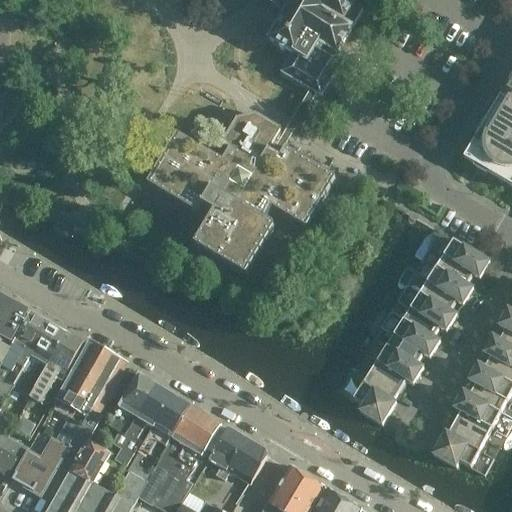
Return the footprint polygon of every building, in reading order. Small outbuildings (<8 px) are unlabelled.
[(293,0),(269,42),(293,56),(282,74),(310,91),(317,95),(321,97),(340,65),(345,57),(343,56),(339,54),(342,49),(364,11),(345,0),(293,0)] [(511,78),(509,84),(511,86),(511,87),(509,94),(511,95),(511,97),(509,103),(500,98),(488,120),(487,119),(484,120),(481,122),(480,124),(478,126),(476,128),(476,130),(475,133),(474,135),(474,139),(474,141),(475,142),(464,160),(476,167),(475,169),(486,176),(487,174),(511,188),(511,78)] [(177,135),(148,186),(198,216),(203,207),(214,214),(195,247),(245,277),(275,227),(266,221),(273,210),(306,230),(331,189),(336,180),(286,150),(285,152),(283,150),(316,95),(310,91),(309,91),(276,146),(273,145),(282,130),(257,115),(237,120),(236,122),(221,146),(230,151),(223,163),(177,135)] [(453,242),(437,269),(467,287),(473,277),(480,281),(490,265),(464,248),(464,249),(453,242)] [(437,269),(420,295),(450,314),(451,313),(457,303),(463,308),(474,291),(467,287),(437,269)] [(420,295),(404,321),(434,340),(440,330),(447,334),(457,317),(451,313),(450,314),(420,295)] [(0,369),(12,348),(9,346),(27,313),(0,298),(0,369)] [(511,349),(511,313),(508,311),(499,329),(505,332),(500,342),(500,343),(511,349)] [(50,325),(32,315),(13,348),(12,348),(0,369),(0,397),(7,402),(13,390),(50,325)] [(404,321),(387,348),(417,367),(417,366),(424,356),(430,360),(441,344),(434,340),(404,321)] [(39,363),(47,368),(66,335),(50,325),(13,390),(22,395),(39,363)] [(84,345),(66,335),(47,368),(29,399),(42,407),(57,380),(62,383),(66,378),(67,374),(68,374),(84,345)] [(511,385),(511,349),(500,343),(500,342),(493,339),(484,356),(490,360),(485,370),(511,385)] [(67,421),(71,423),(83,430),(92,413),(100,417),(129,365),(90,343),(57,402),(64,405),(64,404),(67,406),(65,411),(71,414),(67,421)] [(370,375),(400,393),(407,383),(413,387),(424,370),(417,366),(417,367),(387,348),(370,375)] [(501,415),(511,394),(511,385),(485,370),(478,366),(469,383),(476,387),(470,397),(470,398),(501,415)] [(360,414),(382,428),(397,405),(394,404),(400,393),(370,375),(354,401),(364,408),(360,414)] [(157,386),(140,376),(108,429),(118,435),(119,435),(122,431),(129,435),(157,386)] [(174,397),(157,386),(129,435),(122,431),(119,435),(118,435),(112,446),(121,451),(115,462),(127,469),(142,442),(138,440),(146,426),(153,430),(154,431),(174,397)] [(455,425),(486,442),(501,415),(470,398),(470,397),(463,394),(454,411),(461,414),(455,425)] [(129,474),(120,489),(139,499),(152,477),(136,468),(144,454),(149,457),(157,443),(166,448),(171,440),(172,441),(191,407),(174,397),(154,431),(153,430),(127,473),(129,474)] [(172,441),(152,477),(139,499),(160,511),(177,511),(193,486),(186,482),(192,474),(199,464),(202,466),(204,462),(201,461),(202,459),(222,425),(192,407),(191,407),(172,441)] [(446,434),(433,458),(457,470),(460,464),(471,470),(486,442),(455,425),(449,436),(446,434)] [(230,475),(249,487),(251,488),(268,459),(266,452),(229,430),(209,463),(221,470),(216,478),(225,483),(230,475)] [(0,473),(12,480),(29,449),(4,435),(5,434),(0,431),(0,473)] [(41,481),(56,489),(60,491),(70,473),(88,442),(69,433),(41,481)] [(88,441),(88,442),(70,473),(94,486),(111,455),(88,441)] [(289,468),(262,511),(310,511),(324,489),(289,468)] [(131,511),(134,508),(139,499),(120,489),(119,491),(115,498),(103,491),(94,486),(70,473),(60,491),(48,511),(131,511)] [(107,484),(103,491),(115,498),(119,491),(107,484)] [(337,511),(344,501),(326,491),(313,511),(337,511)] [(220,511),(189,494),(178,511),(220,511)] [(344,501),(337,511),(360,511),(361,511),(344,501)]
